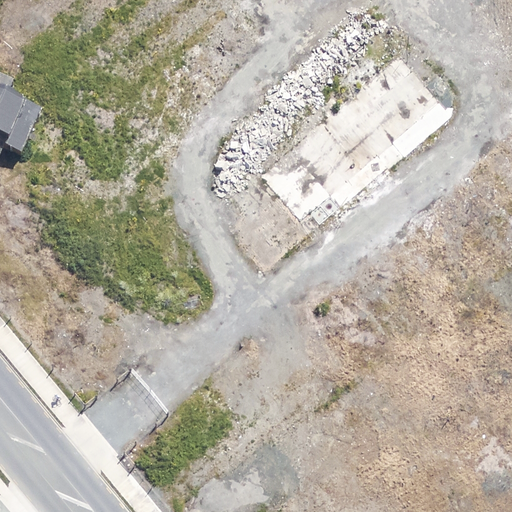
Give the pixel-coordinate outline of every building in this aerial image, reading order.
[(292,7),(285,0),(231,0),(262,34),(292,7)] [(511,5),(499,16),(511,31),(511,5)] [(439,76),(423,89),(398,60),(233,201),(288,265),(452,123),(458,99),(439,76)] [(256,166),(322,115),(296,81),(230,133),(256,166)] [(13,92),(0,86),(0,165),(6,153),(23,161),(42,120),(8,104),(13,92)] [(112,279),(128,265),(54,175),(0,220),(0,230),(64,307),(60,310),(47,321),(79,358),(137,309),(112,279)] [(511,245),(491,221),(455,251),(500,305),(511,319),(511,245)] [(511,385),(511,337),(447,260),(411,291),(500,396),(511,385)] [(348,431),(324,401),(270,444),(294,474),(348,431)] [(351,511),(324,494),(319,478),(303,484),(283,511),(351,511)]
